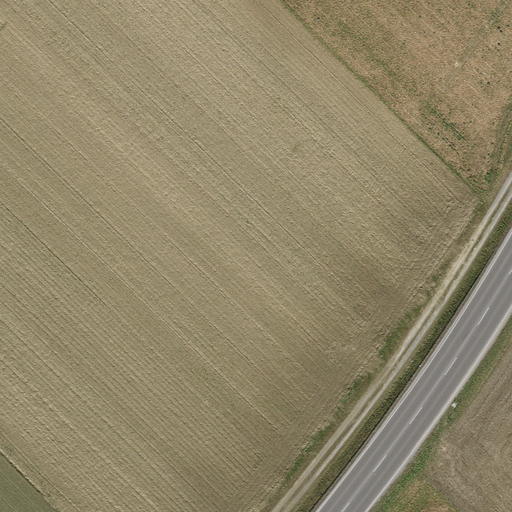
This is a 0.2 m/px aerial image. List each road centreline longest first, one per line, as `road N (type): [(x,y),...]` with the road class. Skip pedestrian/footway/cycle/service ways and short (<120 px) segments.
road 1 (track): [(511,166),(369,394),(272,511)]
road 2 (primary): [(344,511),(511,276)]
